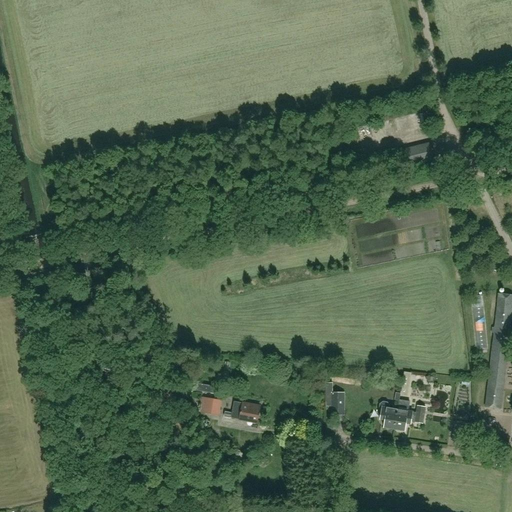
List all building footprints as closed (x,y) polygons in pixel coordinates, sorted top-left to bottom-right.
[(491,329),(491,334),(494,335),(485,409),(500,411),(511,307),(511,297),(498,296),(494,330),(491,329)] [(215,394),(216,387),(196,383),(195,391),(215,394)] [(407,386),(406,397),(412,398),(414,387),(407,386)] [(331,404),(345,404),(345,393),(331,393),(331,404)] [(222,400),(201,396),(198,412),(219,415),(222,400)] [(397,409),(394,429),(405,431),(406,423),(411,424),(411,422),(415,422),(416,419),(423,420),(426,407),(417,406),(416,412),(408,411),(409,402),(399,400),(399,401),(397,409)] [(231,418),(231,417),(246,420),(247,418),(257,420),(260,406),(234,401),(232,412),(225,411),(224,417),(231,418)] [(394,429),(397,409),(389,408),(389,405),(387,402),(383,401),(380,404),(379,408),(381,411),(380,418),(385,419),(383,427),(394,429)] [(464,431),(466,423),(454,422),(453,429),(464,431)]
